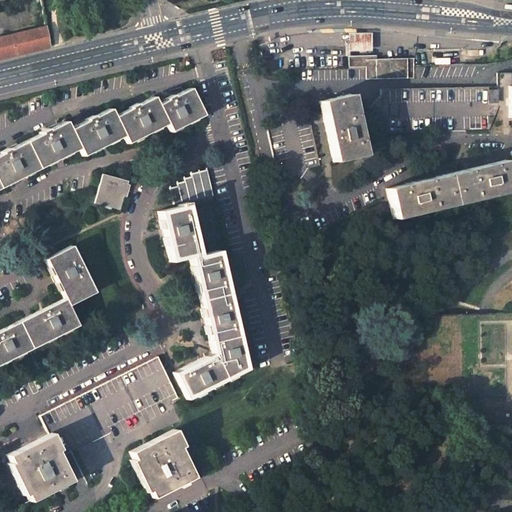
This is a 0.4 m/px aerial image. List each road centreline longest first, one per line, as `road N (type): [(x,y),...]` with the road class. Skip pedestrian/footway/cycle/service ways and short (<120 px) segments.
road 1 (residential): [(223,124),(149,192),(136,222),(134,248),(163,307),(159,340),(0,425)]
road 2 (residential): [(249,86),(275,196),(302,211),(458,133),(458,113)]
road 3 (secondary): [(511,19),(340,7),(234,22)]
road 4 (residential): [(223,124),(278,360)]
road 5 (residential): [(249,86),(479,80)]
road 6 (residential): [(0,137),(70,106),(207,67)]
road 7 (secondary): [(156,41),(0,78)]
road 8 (residential): [(154,511),(285,446)]
